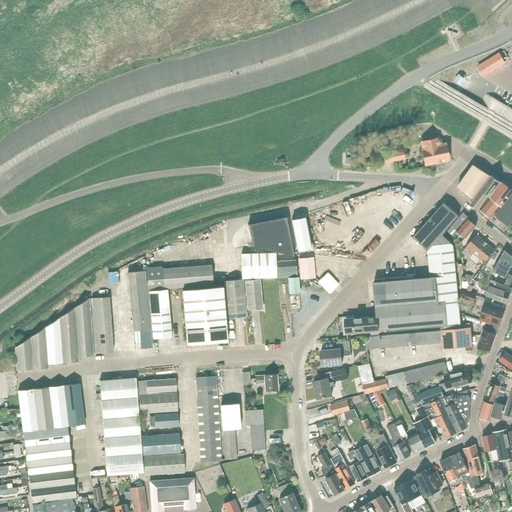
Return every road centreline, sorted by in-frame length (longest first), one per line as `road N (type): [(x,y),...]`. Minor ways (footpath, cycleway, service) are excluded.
road 1 (unclassified): [(0,308),(69,257),(144,217),(257,182),(310,175)]
road 2 (residential): [(23,377),(296,350)]
road 3 (unclassified): [(310,175),(369,109),(511,32)]
road 4 (residential): [(296,350),(441,185)]
road 5 (unclassified): [(326,509),(475,432)]
road 6 (residential): [(326,509),(301,458),(296,350)]
road 7 (residential): [(491,362),(461,353),(369,361)]
